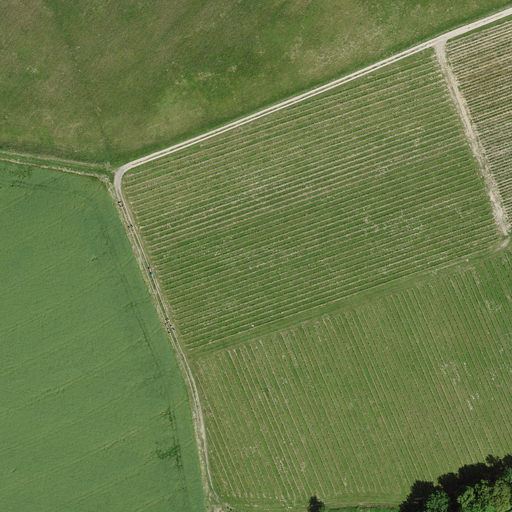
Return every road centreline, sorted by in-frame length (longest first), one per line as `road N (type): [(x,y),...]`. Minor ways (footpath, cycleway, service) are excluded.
road 1 (track): [(511,243),(183,360)]
road 2 (track): [(437,40),(121,174)]
road 3 (track): [(511,466),(420,500),(217,499)]
road 4 (track): [(510,244),(437,40)]
road 5 (track): [(121,174),(118,193),(183,360)]
road 6 (track): [(183,360),(217,499)]
road 7 (track): [(121,174),(0,153)]
